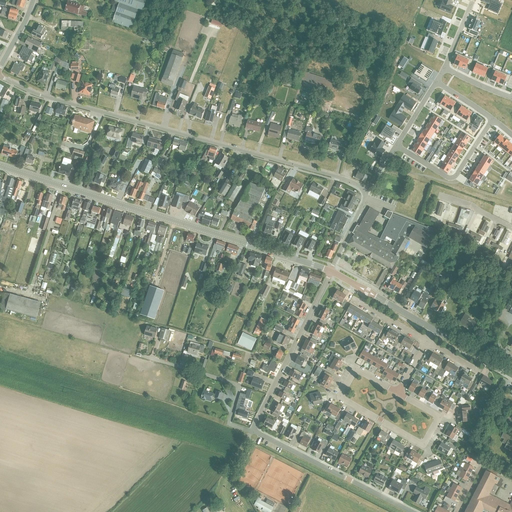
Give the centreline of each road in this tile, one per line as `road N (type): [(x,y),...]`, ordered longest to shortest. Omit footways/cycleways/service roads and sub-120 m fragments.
road 1 (residential): [(330,270),(364,199),(361,187),(0,76)]
road 2 (tertiary): [(330,270),(0,166)]
road 3 (residential): [(355,370),(340,397),(422,444),(437,416),(398,393)]
road 4 (residential): [(412,511),(251,429)]
road 5 (residential): [(251,429),(330,270)]
road 6 (residential): [(251,429),(228,420),(235,383),(140,355)]
road 7 (residential): [(492,119),(452,177),(396,145)]
